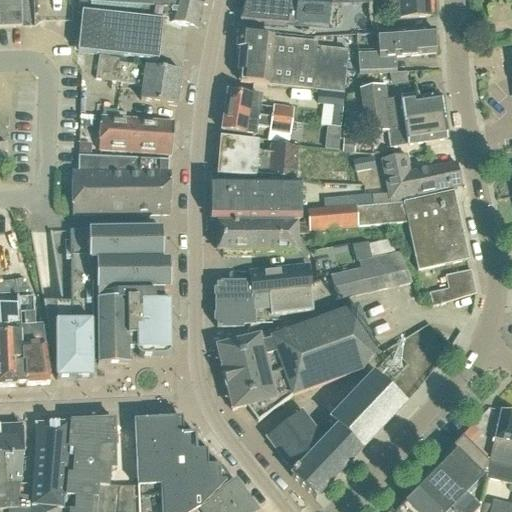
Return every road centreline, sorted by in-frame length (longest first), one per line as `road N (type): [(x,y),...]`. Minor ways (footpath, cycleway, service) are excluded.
road 1 (residential): [(284,511),(207,417),(195,384),(200,115),(223,0)]
road 2 (residential): [(481,349),(501,297),(465,108),(454,0)]
road 3 (residential): [(338,511),(481,349)]
